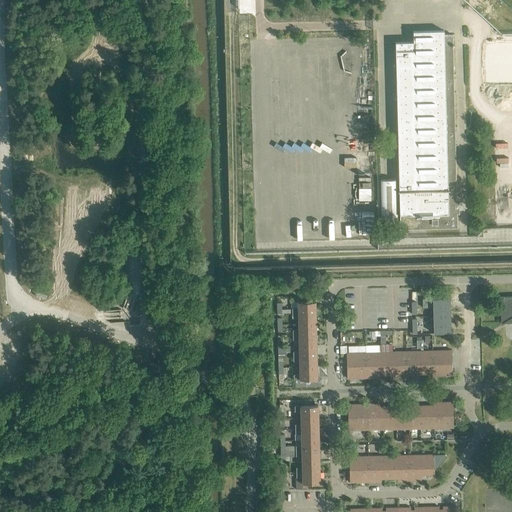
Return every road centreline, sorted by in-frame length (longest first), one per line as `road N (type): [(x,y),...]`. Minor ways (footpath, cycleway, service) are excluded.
road 1 (track): [(149,341),(147,0)]
road 2 (residential): [(332,392),(340,492),(440,490),(481,430)]
road 3 (residential): [(465,280),(337,284),(330,294),(332,392)]
road 4 (track): [(179,358),(0,439)]
road 5 (unclassified): [(252,511),(250,419),(229,392),(179,358)]
road 6 (residential): [(332,392),(468,389)]
